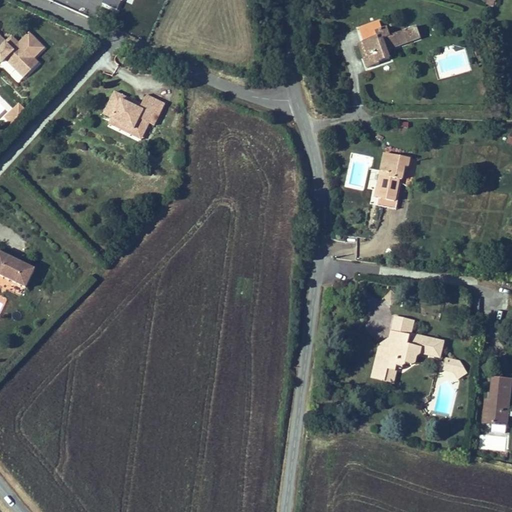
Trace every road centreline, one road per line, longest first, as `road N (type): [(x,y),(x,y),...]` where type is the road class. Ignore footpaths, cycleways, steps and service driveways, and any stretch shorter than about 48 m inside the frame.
road 1 (tertiary): [(295,98),(319,185),(319,219),(286,511)]
road 2 (unclassified): [(295,98),(251,95),(28,0)]
